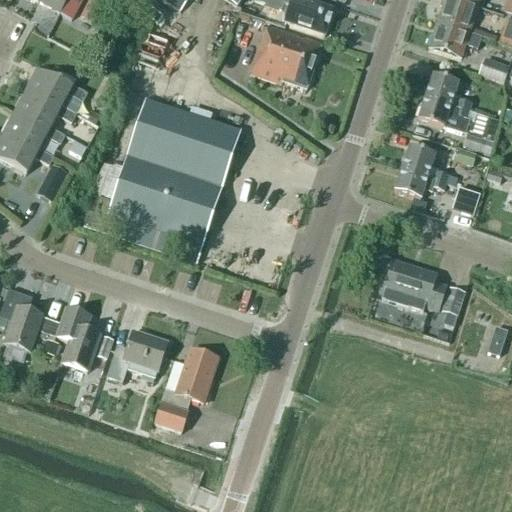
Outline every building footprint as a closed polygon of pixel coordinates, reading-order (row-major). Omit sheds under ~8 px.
[(40,0),(37,6),(59,18),(71,24),(71,23),(83,0),(40,0)] [(89,0),(86,6),(100,14),(107,0),(89,0)] [(160,0),(159,2),(180,15),(189,1),(188,0),(160,0)] [(218,0),(236,11),(242,0),(218,0)] [(324,40),(333,13),(291,0),(253,0),(252,4),(280,13),(282,8),(290,10),(284,27),(324,40)] [(477,11),(445,0),(436,26),(469,37),(477,11)] [(480,0),(444,0),(445,0),(477,11),(480,0)] [(511,0),(506,0),(501,16),(511,19),(511,0)] [(497,45),(511,50),(511,23),(505,21),(497,45)] [(479,40),(469,37),(436,26),(428,52),(460,63),(465,49),(475,52),(479,40)] [(282,88),(282,86),(306,94),(321,49),(266,30),(261,47),(259,47),(249,77),(282,88)] [(135,68),(165,80),(173,60),(143,48),(135,68)] [(507,70),(482,62),(476,79),(501,88),(507,70)] [(70,92),(36,74),(25,95),(60,114),(61,112),(67,99),(82,107),(87,98),(71,90),(70,92)] [(432,79),(424,101),(468,116),(471,107),(457,103),(453,102),(457,87),(432,79)] [(60,114),(25,95),(13,117),(48,135),(50,133),(56,120),(71,128),(75,119),(61,112),(60,114)] [(424,101),(417,124),(453,135),(462,138),(466,123),(468,116),(424,101)] [(100,237),(195,269),(201,249),(202,249),(239,136),(145,104),(107,218),(100,237)] [(92,115),(86,125),(94,129),(99,119),(92,115)] [(50,133),(48,135),(13,117),(2,138),(37,157),(38,154),(45,142),(59,149),(64,140),(50,133)] [(487,122),(480,144),(492,148),(499,126),(487,122)] [(38,154),(37,157),(2,138),(0,141),(0,164),(26,178),(34,163),(48,170),(53,162),(38,154)] [(467,140),(463,151),(488,159),(492,148),(480,144),(467,140)] [(487,162),(452,150),(447,163),(471,171),(470,175),(482,179),(487,162)] [(434,159),(409,151),(401,173),(445,188),(454,190),(457,182),(436,175),(436,173),(430,171),(434,159)] [(52,171),(37,199),(51,207),(66,179),(52,171)] [(442,196),(445,188),(401,173),(394,196),(419,204),(424,190),(442,196)] [(488,174),(485,183),(499,188),(502,178),(488,174)] [(479,199),(458,193),(451,214),(472,220),(479,199)] [(384,269),(381,280),(387,282),(381,302),(383,303),(383,304),(406,311),(406,310),(421,315),(424,307),(425,307),(424,312),(437,316),(445,291),(433,287),(435,280),(392,267),(391,271),(384,269)] [(464,297),(449,293),(442,315),(446,317),(456,320),(464,297)] [(60,328),(27,316),(31,303),(8,295),(0,316),(0,322),(11,327),(4,349),(29,358),(37,335),(56,342),(60,328)] [(61,368),(86,377),(99,341),(84,335),(89,322),(65,314),(60,328),(56,342),(69,346),(61,368)] [(446,317),(442,328),(453,332),(456,320),(446,317)] [(487,357),(498,361),(506,335),(495,332),(487,357)] [(128,367),(156,377),(166,347),(132,336),(125,358),(115,355),(106,382),(122,387),(128,367)] [(102,342),(95,360),(106,363),(112,345),(102,342)] [(46,344),(42,356),(54,360),(58,348),(46,344)] [(185,370),(174,367),(153,428),(180,437),(187,418),(185,417),(189,404),(202,408),(217,364),(190,355),(185,370)]
